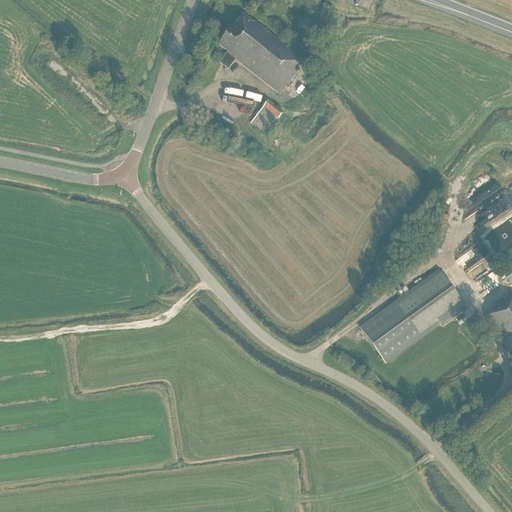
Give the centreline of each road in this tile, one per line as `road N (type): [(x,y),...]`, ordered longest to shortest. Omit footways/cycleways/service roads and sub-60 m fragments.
road 1 (tertiary): [(488,511),(384,405),(259,334),(125,176)]
road 2 (tertiary): [(125,176),(193,0)]
road 3 (tertiary): [(0,162),(79,178),(125,176)]
